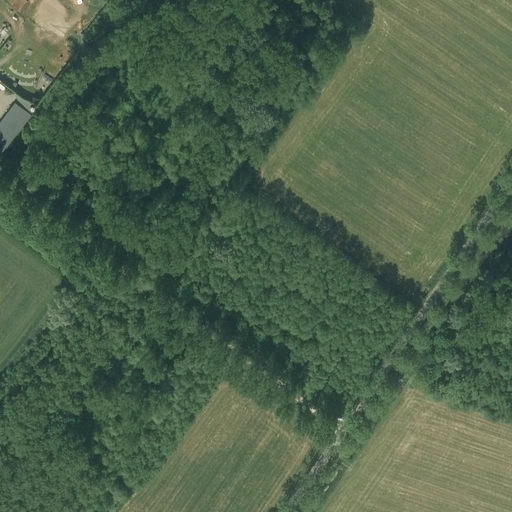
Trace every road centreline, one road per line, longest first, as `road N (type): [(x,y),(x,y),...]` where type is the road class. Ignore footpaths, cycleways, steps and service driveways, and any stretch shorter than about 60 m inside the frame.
road 1 (unclassified): [(342,429),(0,181)]
road 2 (unclassified): [(342,429),(511,178)]
